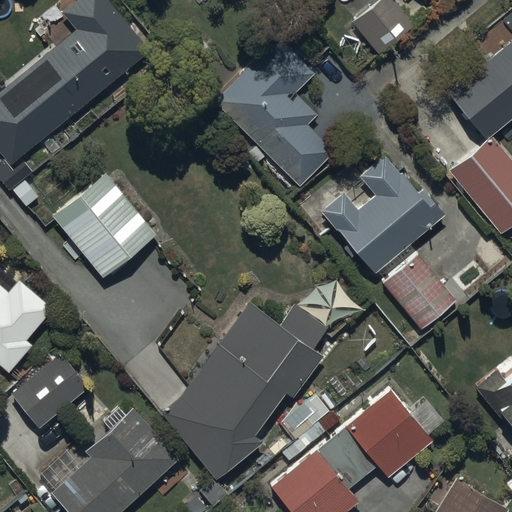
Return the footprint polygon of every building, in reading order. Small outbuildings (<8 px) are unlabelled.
[(413,18),(396,0),(370,0),(351,17),(379,48),(413,18)] [(82,14),(0,81),(0,145),(8,156),(123,63),(82,14)] [(276,28),(211,93),(255,137),(246,146),(257,157),(261,153),(291,183),(330,144),(304,117),(317,104),(294,82),(312,64),(276,28)] [(511,29),(445,85),(483,132),(446,162),(497,224),(511,212),(511,154),(489,127),(511,108),(511,29)] [(410,179),(381,145),(337,182),(339,185),(317,203),(334,222),(336,221),(373,263),(440,206),(413,175),(410,179)] [(153,226),(101,164),(50,207),(54,212),(41,222),(66,252),(78,243),(100,269),(153,226)] [(455,294),(414,246),(380,275),(421,323),(455,294)] [(179,273),(166,260),(137,289),(150,302),(179,273)] [(0,358),(7,365),(32,336),(26,331),(52,300),(17,270),(12,276),(0,266),(0,358)] [(325,320),(291,296),(278,315),(246,293),(216,336),(181,387),(160,405),(216,468),(264,433),(255,427),(282,383),(291,390),(320,348),(310,341),(325,320)] [(60,346),(10,386),(38,421),(88,381),(60,346)] [(181,374),(149,349),(139,361),(171,387),(181,374)] [(493,363),(474,377),(511,428),(511,442),(505,448),(511,456),(511,355),(496,367),(493,363)] [(407,409),(388,386),(272,481),(291,504),(280,511),(334,511),(356,495),(346,483),(375,459),(385,472),(431,434),(427,428),(441,416),(424,395),(407,409)] [(315,389),(279,419),(291,435),(328,404),(315,389)] [(107,511),(175,450),(130,400),(83,443),(89,448),(49,485),(73,511),(107,511)] [(500,511),(507,502),(453,470),(427,511),(500,511)]
